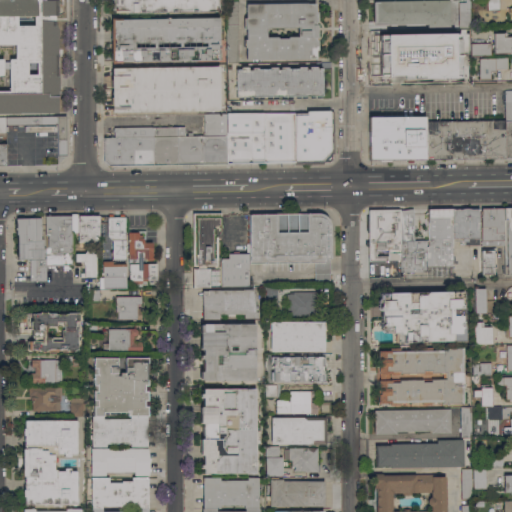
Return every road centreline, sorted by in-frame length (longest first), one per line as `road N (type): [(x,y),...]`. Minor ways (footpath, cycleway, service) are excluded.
road 1 (residential): [(351,511),(351,0)]
road 2 (residential): [(177,511),(177,189)]
road 3 (residential): [(83,189),(83,0)]
